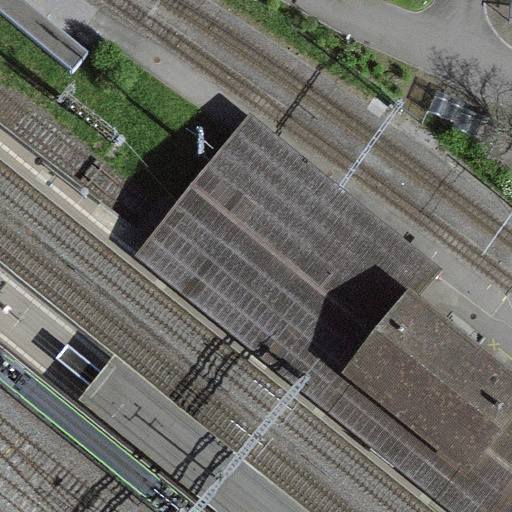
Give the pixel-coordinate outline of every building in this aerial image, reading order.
[(22,0),(0,0),(0,13),(72,73),(88,54),(22,0)] [(509,152),(495,145),(501,131),(460,113),(462,108),(434,96),(428,111),(455,123),(453,128),(493,146),(487,160),(502,167),(509,152)] [(394,407),(356,377),(438,275),(254,126),(245,138),(398,263),(326,352),(172,227),(152,253),(472,511),(511,511),(511,443),(495,430),(455,481),(382,422),(394,407)] [(326,352),(398,263),(245,138),(172,227),(326,352)] [(394,407),(382,422),(455,481),(495,430),(511,443),(511,392),(446,335),(444,338),(429,326),(410,311),(356,377),(394,407)] [(301,511),(115,360),(76,410),(203,511),(301,511)]
